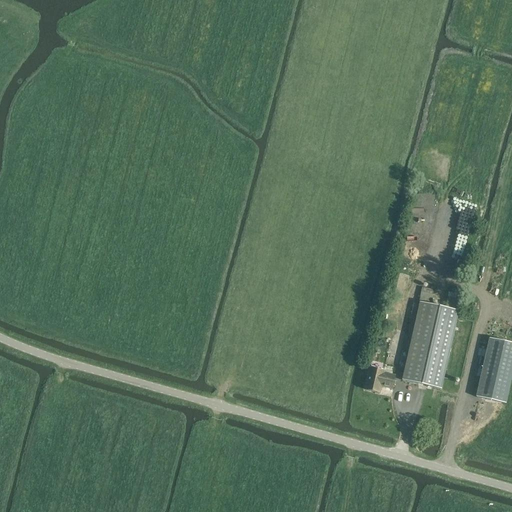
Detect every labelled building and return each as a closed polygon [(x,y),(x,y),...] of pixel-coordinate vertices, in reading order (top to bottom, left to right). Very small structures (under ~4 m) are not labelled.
[(420,301),(432,304),(435,289),(423,287),(420,301)] [(461,308),(463,293),(449,291),(447,306),(461,308)] [(441,391),(458,312),(419,304),(401,382),(441,391)] [(488,347),(476,396),(507,403),(511,378),(511,342),(491,338),(490,337),(488,347)] [(389,371),(368,366),(361,394),(381,398),(383,391),(393,393),(398,375),(388,373),(389,371)]
